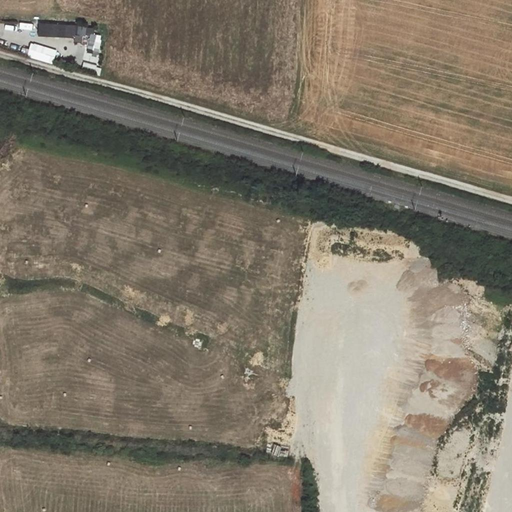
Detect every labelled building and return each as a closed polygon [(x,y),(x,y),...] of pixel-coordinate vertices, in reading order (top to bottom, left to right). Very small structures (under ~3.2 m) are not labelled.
[(75,31),(47,27),(46,36),(73,40),(75,31)] [(101,37),(91,35),(87,53),(97,55),(101,37)] [(30,44),(27,55),(51,62),(54,51),(30,44)] [(84,62),(81,70),(93,74),(96,66),(84,62)] [(42,355),(54,347),(50,342),(39,350),(42,355)] [(371,377),(381,365),(370,355),(360,366),(371,377)] [(485,386),(491,380),(477,369),(472,375),(485,386)] [(380,377),(384,395),(392,393),(388,375),(380,377)]
